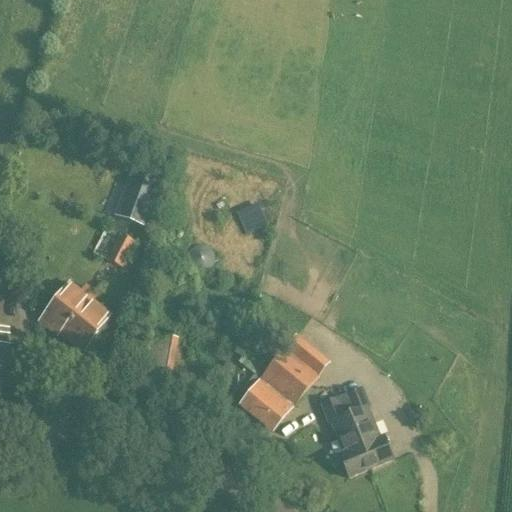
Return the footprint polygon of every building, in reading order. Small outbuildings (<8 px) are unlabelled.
[(134,169),(127,188),(157,199),(164,181),(134,169)] [(135,245),(119,237),(100,227),(86,253),(122,271),(135,245)] [(82,355),(111,318),(69,285),(39,324),(57,339),(59,337),(82,355)] [(0,383),(15,383),(12,352),(10,352),(10,330),(0,330),(0,383)] [(259,382),(293,410),(318,379),(285,351),(259,382)] [(272,435),(293,410),(259,382),(238,407),(272,435)] [(340,398),(369,472),(391,463),(382,440),(377,442),(365,410),(370,408),(362,389),(340,398)] [(369,472),(340,398),(320,406),(327,425),(330,424),(343,456),(338,458),(347,481),(369,472)]
